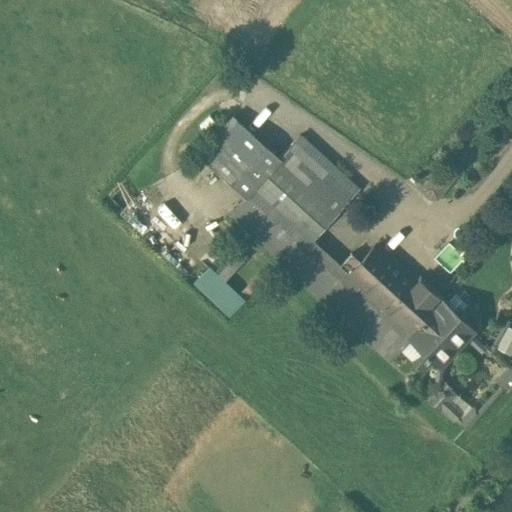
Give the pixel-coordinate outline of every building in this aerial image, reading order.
[(201,159),(242,197),(276,159),(236,121),(201,159)] [(405,326),(386,346),(309,276),(328,256),(309,238),(356,188),(350,182),(299,136),(229,212),(389,359),(410,337),(413,334),(405,326)] [(422,190),(440,200),(462,164),(445,153),(422,190)] [(355,251),(341,267),(328,256),(309,276),(386,346),(405,326),(413,334),(414,335),(441,305),(440,305),(378,248),(366,261),(355,251)] [(246,297),(225,277),(242,259),(231,249),(214,267),(209,262),(192,280),(229,315),(246,297)] [(472,328),(443,301),(440,305),(441,305),(414,335),(413,334),(410,337),(438,364),(472,328)] [(511,353),(511,325),(506,322),(494,344),(511,353)] [(433,400),(461,424),(476,407),(448,382),(433,400)]
